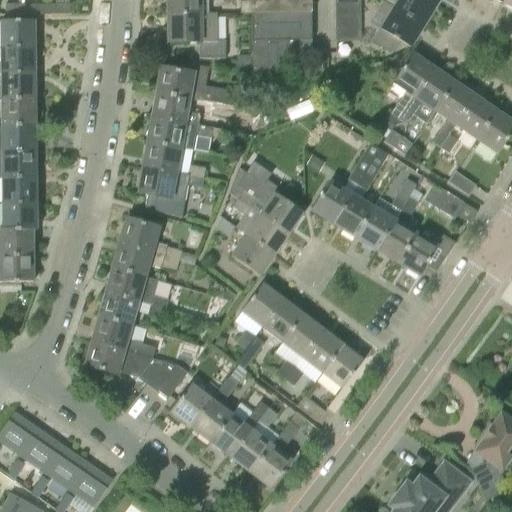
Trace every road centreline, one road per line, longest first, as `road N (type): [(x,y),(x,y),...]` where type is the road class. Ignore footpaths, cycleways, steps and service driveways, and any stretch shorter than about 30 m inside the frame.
road 1 (residential): [(120,0),(97,177),(50,343),(30,380)]
road 2 (residential): [(490,241),(292,511)]
road 3 (residential): [(323,511),(510,254)]
road 4 (residential): [(207,511),(115,435),(30,380)]
